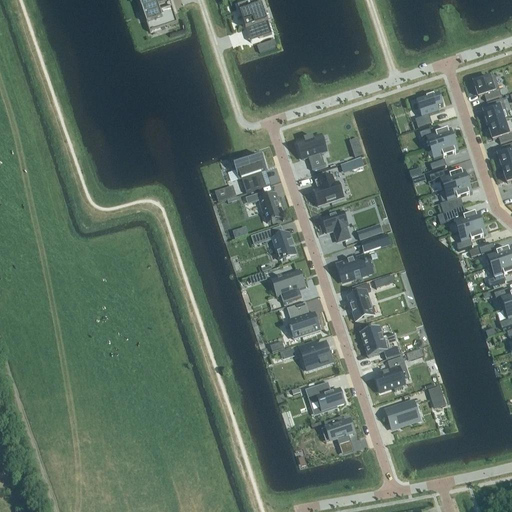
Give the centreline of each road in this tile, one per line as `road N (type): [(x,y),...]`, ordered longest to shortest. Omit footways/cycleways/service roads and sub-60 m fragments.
road 1 (residential): [(394,492),(270,122)]
road 2 (residential): [(446,66),(494,208),(511,224)]
road 3 (residential): [(270,122),(251,126),(238,117),(200,0)]
road 4 (residential): [(270,122),(396,83)]
